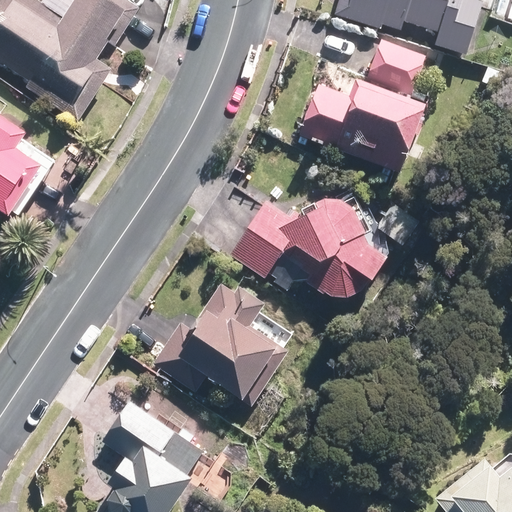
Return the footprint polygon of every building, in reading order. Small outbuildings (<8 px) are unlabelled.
[(81,0),(66,23),(32,0),(8,0),(0,13),(0,58),(81,114),(111,70),(93,59),(126,11),(109,0),(81,0)] [(347,0),(345,7),(404,27),(407,17),(446,30),(442,41),(468,50),(484,4),(472,0),(347,0)] [(429,60),(383,42),(372,72),(417,90),(429,60)] [(400,169),(425,107),(363,83),(355,105),(325,93),(309,134),(400,169)] [(0,201),(15,212),(44,170),(14,150),(24,136),(0,120),(0,201)] [(270,273),(298,231),(323,286),(332,282),(337,293),(379,274),(374,263),(378,261),(346,194),(292,219),(294,223),(269,206),(238,253),(270,273)] [(263,306),(228,283),(195,333),(185,326),(163,360),(201,385),(210,371),(247,395),(281,344),(251,324),(263,306)] [(205,448),(131,398),(103,440),(127,456),(110,479),(117,485),(111,495),(111,502),(104,511),(169,511),(196,474),(190,470),(205,448)] [(489,461),(443,497),(454,511),(511,511),(511,468),(501,477),(489,461)]
